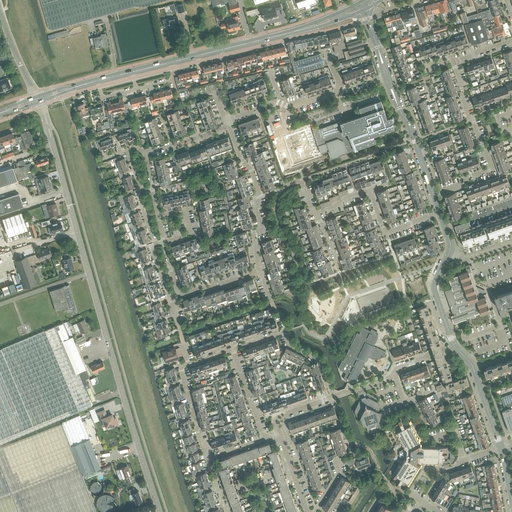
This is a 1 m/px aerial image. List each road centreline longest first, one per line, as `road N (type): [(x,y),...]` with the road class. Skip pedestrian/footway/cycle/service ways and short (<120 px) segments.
road 1 (tertiary): [(159,511),(88,274)]
road 2 (residential): [(433,194),(490,169),(453,63)]
road 3 (residential): [(207,459),(180,366),(232,350)]
road 4 (primary): [(299,30),(169,61)]
